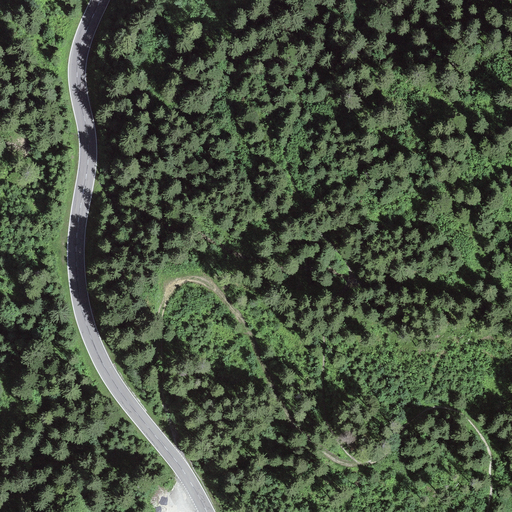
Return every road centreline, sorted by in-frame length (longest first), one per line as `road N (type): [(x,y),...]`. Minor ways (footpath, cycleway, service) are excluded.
road 1 (secondary): [(100,0),(77,63),(88,145),(76,234),(80,303),(110,377),(207,511)]
road 2 (track): [(178,463),(156,324),(161,298),(173,284),(190,281),(209,282),(228,297),(274,393),(322,449)]
road 3 (track): [(322,449),(345,466),(371,466),(425,410),(456,412),(492,449),(488,511)]
